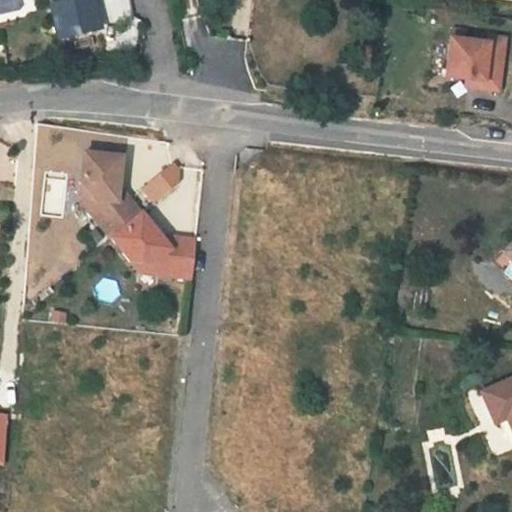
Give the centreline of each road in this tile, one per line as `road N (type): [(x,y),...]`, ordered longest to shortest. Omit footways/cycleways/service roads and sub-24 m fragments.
road 1 (residential): [(179,511),(213,122)]
road 2 (unclassified): [(511,158),(213,122)]
road 3 (unclassified): [(159,116),(0,114)]
